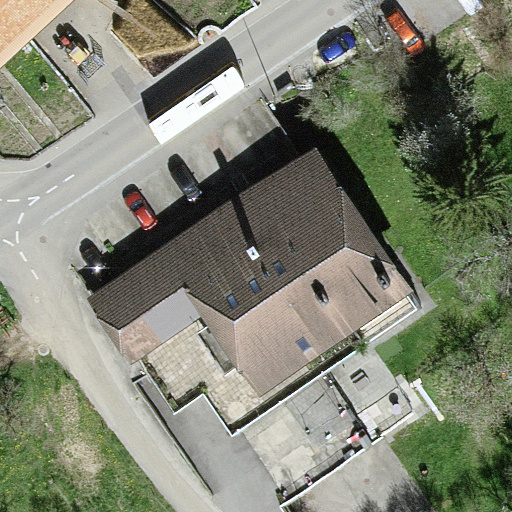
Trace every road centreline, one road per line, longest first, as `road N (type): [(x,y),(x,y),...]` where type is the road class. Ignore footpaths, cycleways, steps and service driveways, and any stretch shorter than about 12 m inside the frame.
road 1 (tertiary): [(334,0),(20,212)]
road 2 (track): [(201,511),(176,488),(96,365),(20,212)]
